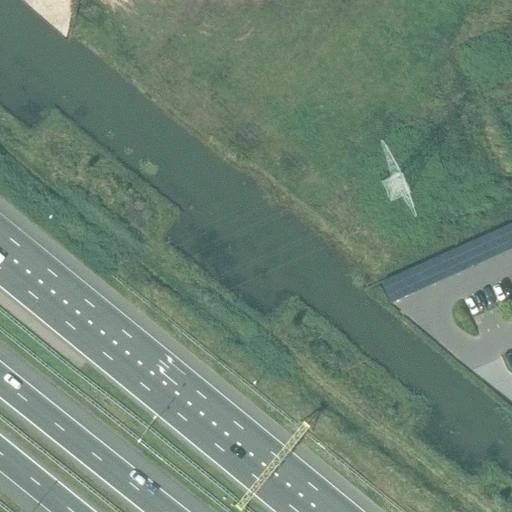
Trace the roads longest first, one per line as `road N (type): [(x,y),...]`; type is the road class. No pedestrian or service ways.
road 1 (motorway): [(315,511),(0,255)]
road 2 (motorway): [(164,511),(0,380)]
